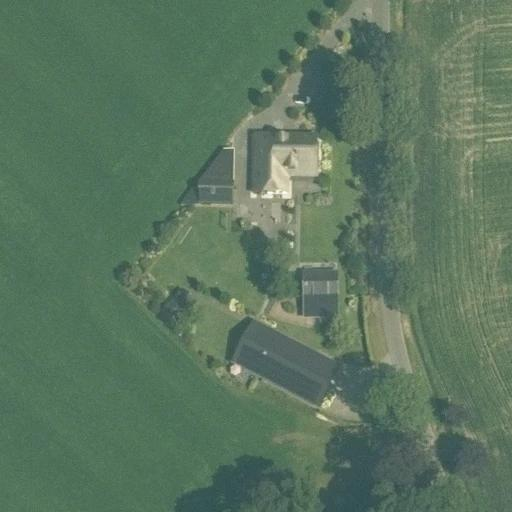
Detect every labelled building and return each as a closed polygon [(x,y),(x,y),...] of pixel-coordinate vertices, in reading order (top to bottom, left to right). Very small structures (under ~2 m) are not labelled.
[(315,177),(316,139),(256,139),(255,195),(287,195),(287,177),(315,177)] [(223,152),(218,159),(216,162),(235,162),(235,152),(233,152),(223,152)] [(198,188),(198,206),(232,207),(234,207),(234,184),(199,184),(198,188)] [(283,277),(283,299),(315,299),(315,277),(283,277)] [(315,320),(315,299),(283,299),(283,309),(291,309),(291,320),(315,320)] [(230,366),(318,412),(341,369),(253,323),(230,366)]
